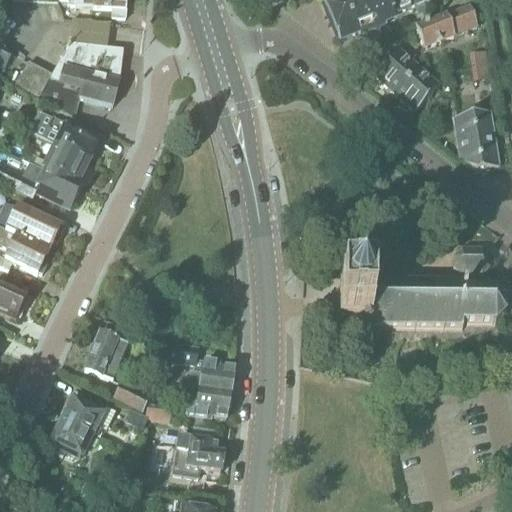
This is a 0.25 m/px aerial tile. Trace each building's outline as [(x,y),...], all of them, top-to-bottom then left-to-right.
[(57,0),(57,6),(70,7),(70,10),(76,10),(76,14),(111,16),(111,22),(125,23),(125,0),(57,0)] [(383,22),(429,3),(428,0),(331,0),(322,4),(338,42),(358,34),(360,38),(385,28),(383,22)] [(470,9),(415,30),(423,51),(478,30),(470,9)] [(0,69),(4,72),(13,56),(2,50),(5,45),(0,42),(0,69)] [(74,121),(79,103),(112,112),(118,87),(122,55),(68,48),(67,58),(53,79),(39,103),(74,121)] [(408,81),(416,71),(396,53),(373,78),(395,98),(409,82),(408,81)] [(471,72),(485,70),(483,59),(470,61),(471,72)] [(39,103),(53,79),(27,67),(19,83),(13,80),(9,88),(15,91),(39,103)] [(486,81),(485,70),(471,72),(473,82),(486,81)] [(437,89),(416,71),(408,81),(409,82),(395,98),(414,115),(437,89)] [(452,122),(457,150),(459,164),(476,176),(481,175),(481,178),(487,177),(486,174),(498,172),(488,115),(452,122)] [(97,146),(51,123),(46,133),(60,140),(55,151),(87,166),(89,162),(93,161),(97,153),(95,150),(97,146)] [(22,165),(31,169),(38,155),(28,151),(22,165)] [(87,166),(55,151),(44,174),(46,176),(81,193),(81,192),(75,189),(81,178),(85,177),(87,171),(86,168),(87,166)] [(21,188),(71,213),(73,209),(76,208),(80,199),(79,196),(81,193),(46,176),(40,187),(25,179),(21,188)] [(60,231),(27,216),(16,211),(4,233),(48,255),(53,245),(56,246),(62,235),(59,233),(60,231)] [(4,233),(4,234),(0,232),(0,251),(7,255),(4,263),(36,278),(37,276),(41,278),(47,267),(43,265),(48,255),(4,233)] [(361,289),(361,291),(337,291),(337,324),(362,324),(362,329),(364,331),(462,333),(462,327),(494,327),(505,318),(505,303),(495,293),(478,293),(479,280),(481,280),(489,272),(489,261),(482,253),(461,253),(452,260),(452,272),(460,280),(460,288),(365,286),(361,289)] [(0,286),(0,315),(16,323),(22,310),(25,312),(29,303),(26,302),(27,299),(0,286)] [(183,296),(177,296),(177,301),(165,301),(165,304),(177,304),(176,308),(182,308),(182,305),(195,305),(195,302),(183,302),(183,296)] [(85,374),(113,385),(128,348),(100,336),(85,374)] [(193,376),(201,377),(198,393),(230,398),(230,395),(233,394),(234,388),(232,386),(234,374),(219,371),(219,368),(195,364),(197,353),(166,349),(163,364),(194,369),(193,376)] [(113,403),(141,418),(150,401),(121,387),(113,403)] [(198,393),(196,408),(186,406),(184,421),(211,426),(212,422),(226,424),(228,411),(230,410),(231,404),(229,402),(230,398),(198,393)] [(87,409),(74,403),(72,406),(70,404),(64,415),(67,417),(62,426),(91,440),(106,410),(91,402),(87,409)] [(149,406),(145,422),(148,423),(147,425),(167,428),(171,410),(149,406)] [(148,423),(145,422),(129,414),(124,426),(142,435),(147,425),(148,423)] [(50,444),(53,445),(49,453),(63,460),(66,455),(80,463),(91,440),(62,426),(58,433),(56,432),(50,444)] [(219,447),(188,442),(177,440),(171,480),(198,484),(200,473),(219,476),(220,473),(221,473),(224,471),(225,465),(222,463),(221,463),(222,458),(218,457),(219,447)] [(103,464),(91,462),(87,483),(126,490),(129,477),(102,472),(103,464)] [(137,478),(134,492),(155,495),(157,481),(137,478)]
